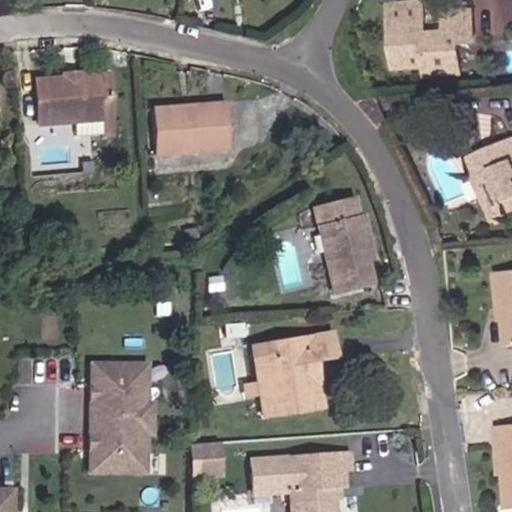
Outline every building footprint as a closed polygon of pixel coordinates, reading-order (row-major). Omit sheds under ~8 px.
[(429,0),(391,0),(396,67),(427,65),(428,77),(467,75),(466,52),(483,52),(480,10),(446,10),(446,32),(433,31),(429,0)] [(115,73),(37,76),(39,123),(116,120),(115,73)] [(229,101),(155,106),(157,152),(235,148),(229,101)] [(511,141),(480,155),(480,199),(487,197),(499,225),(511,218),(511,141)] [(358,195),(311,206),(335,293),(380,284),(358,195)] [(59,277),(77,276),(76,264),(59,265),(59,277)] [(511,271),(503,271),(504,323),(510,323),(511,345),(511,271)] [(342,360),(336,329),(251,345),(264,418),(328,411),(322,363),(342,360)] [(80,398),(80,378),(70,377),(70,398),(80,398)] [(127,467),(127,399),(120,399),(120,378),(80,378),(80,398),(70,398),(70,416),(64,416),(64,449),(69,449),(69,467),(77,467),(76,487),(119,488),(119,467),(127,467)] [(511,426),(499,427),(503,478),(509,478),(511,510),(511,509),(511,426)] [(189,442),(189,476),(223,477),(223,442),(189,442)] [(351,452),(250,459),(255,500),(293,496),(291,511),(340,511),(339,489),(347,488),(346,474),(355,475),(351,452)]
